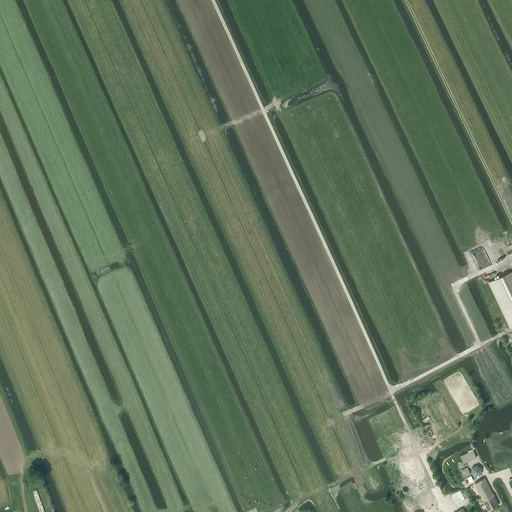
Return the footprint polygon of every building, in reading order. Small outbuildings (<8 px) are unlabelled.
[(511,270),(489,282),(511,328),(511,327),(511,270)] [(468,452),(460,456),(464,463),(471,460),(468,452)] [(396,464),(411,498),(402,502),(406,511),(415,511),(422,509),(423,511),(439,511),(440,511),(430,489),(434,487),(419,453),(396,464)] [(471,467),(471,473),(476,477),(481,474),(482,468),(477,465),(471,467)] [(461,472),(463,477),(470,473),(468,468),(461,472)] [(474,483),(481,496),(481,497),(490,493),(492,492),(484,478),(474,483)] [(464,499),(460,491),(451,496),(456,504),(464,499)] [(498,505),(492,492),(490,493),(481,497),(483,501),(488,510),(498,505)]
